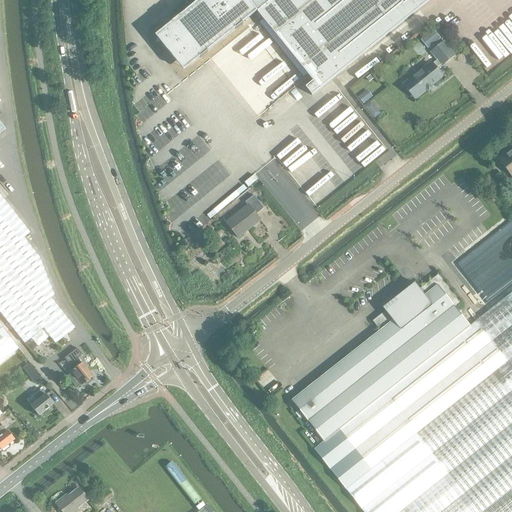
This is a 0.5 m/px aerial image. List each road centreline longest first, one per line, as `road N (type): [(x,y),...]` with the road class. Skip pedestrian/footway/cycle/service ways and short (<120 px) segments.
road 1 (tertiary): [(188,341),(511,87)]
road 2 (primary): [(55,0),(85,165),(169,352)]
road 3 (primary): [(188,341),(99,133),(71,0)]
road 4 (primary): [(297,511),(188,341)]
road 5 (primary): [(177,366),(292,511)]
road 6 (unknown): [(244,148),(325,97),(379,151)]
road 7 (tertiary): [(0,491),(133,390)]
road 8 (unknown): [(178,227),(259,162),(244,148)]
